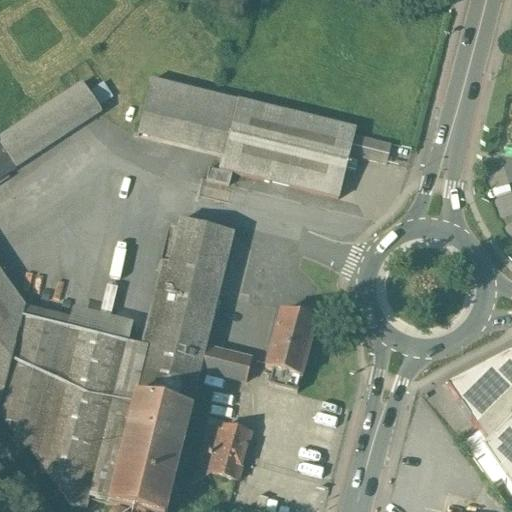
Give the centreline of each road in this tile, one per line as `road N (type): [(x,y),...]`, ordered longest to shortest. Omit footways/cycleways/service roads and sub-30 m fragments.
road 1 (secondary): [(485,0),(434,228)]
road 2 (secondary): [(403,341),(357,511)]
road 3 (secondary): [(434,228),(394,237),(370,269),(375,318),(403,341)]
